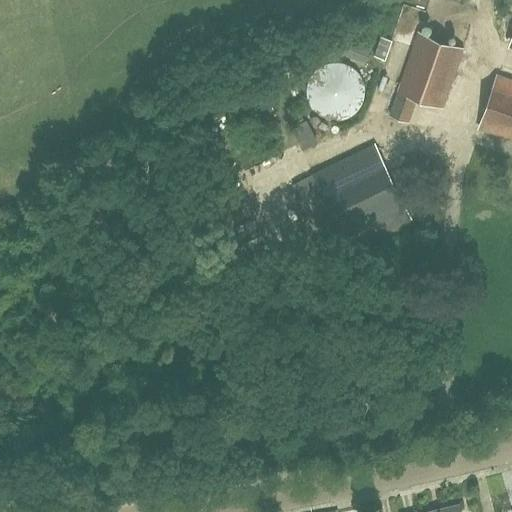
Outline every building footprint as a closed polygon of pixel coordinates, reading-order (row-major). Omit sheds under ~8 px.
[(464,49),(461,48),(419,33),(391,115),(409,122),(417,99),(443,108),(464,49)] [(370,91),(371,84),(370,79),(369,73),(366,67),(362,62),(357,58),(352,55),(344,53),(338,53),(334,53),(327,55),(320,59),(316,63),(312,68),(309,74),(308,80),(307,86),(308,92),(310,97),(314,104),(318,108),(324,113),(329,115),(335,116),(341,116),(347,115),(353,113),(358,110),(362,107),(366,102),(368,97),(370,91)] [(270,74),(259,77),(252,80),(262,107),(279,100),(270,75),(270,74)] [(511,81),(500,77),(495,90),(482,131),(511,140),(511,81)] [(319,142),(308,119),(292,127),(302,150),(319,142)] [(343,240),(405,208),(375,144),(313,173),(343,240)]
